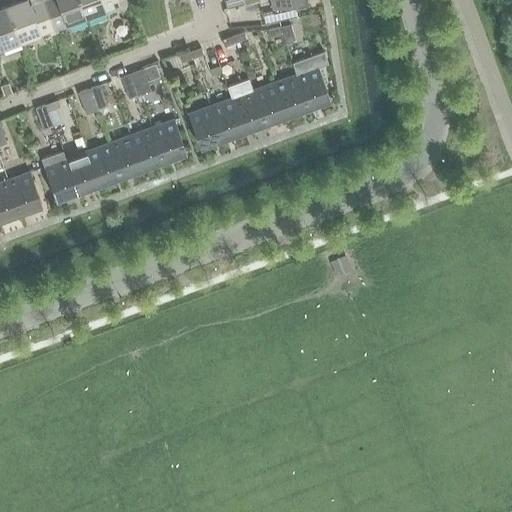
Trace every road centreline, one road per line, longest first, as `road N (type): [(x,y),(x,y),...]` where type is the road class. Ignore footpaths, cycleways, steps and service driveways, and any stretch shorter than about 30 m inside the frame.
road 1 (tertiary): [(0,324),(411,165),(432,130),(433,104),(411,0)]
road 2 (residential): [(0,110),(206,27),(216,0)]
